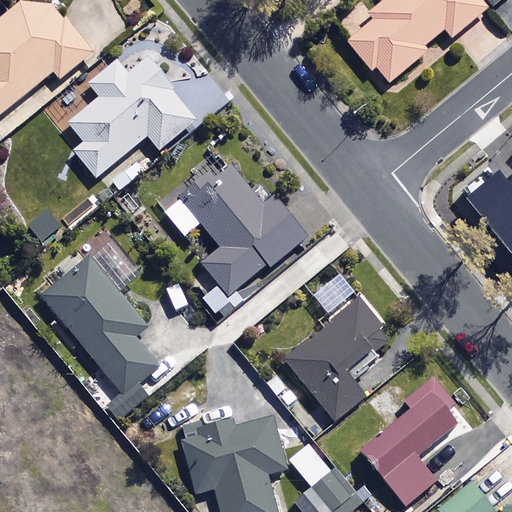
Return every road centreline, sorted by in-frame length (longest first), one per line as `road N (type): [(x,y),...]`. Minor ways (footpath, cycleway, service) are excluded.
road 1 (residential): [(209,0),(369,192)]
road 2 (residential): [(369,192),(511,366)]
road 3 (residential): [(511,73),(369,192)]
